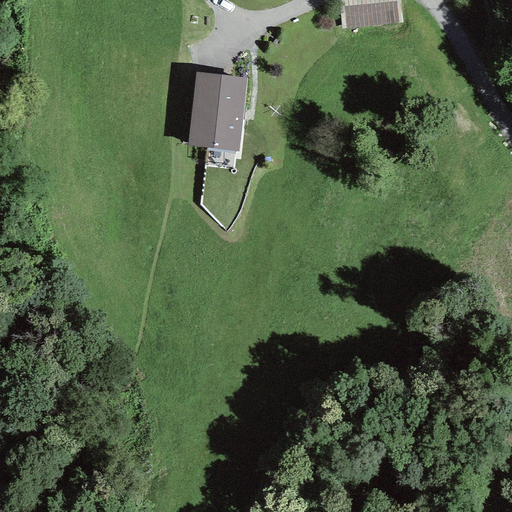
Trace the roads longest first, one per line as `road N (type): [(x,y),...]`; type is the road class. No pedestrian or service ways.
road 1 (unclassified): [(511,136),(428,0)]
road 2 (residential): [(312,0),(194,59)]
